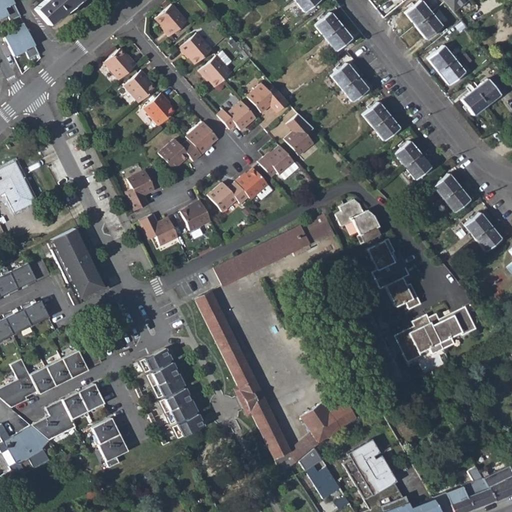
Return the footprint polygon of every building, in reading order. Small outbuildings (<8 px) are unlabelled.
[(10,0),(0,0),(0,16),(5,14),(8,21),(18,16),(10,0)] [(43,0),(33,9),(46,24),(63,10),(64,12),(77,0),(43,0)] [(292,0),(302,12),(317,0),(292,0)] [(402,13),(413,27),(429,14),(418,0),(402,13)] [(441,0),(451,12),(465,0),(441,0)] [(161,31),(167,37),(183,22),(169,5),(153,19),(163,30),(161,31)] [(313,25),(323,38),(339,26),(328,13),(313,25)] [(413,27),(423,39),(439,27),(429,14),(413,27)] [(21,23),(0,33),(11,56),(22,50),(27,59),(36,54),(21,23)] [(323,38),(333,51),(349,39),(339,26),(323,38)] [(183,53),(194,65),(209,51),(193,33),(176,48),(182,54),(183,53)] [(228,43),(233,50),(237,46),(231,40),(228,43)] [(425,59),(435,72),(451,59),(441,46),(425,59)] [(101,64),(117,81),(135,66),(129,59),(127,60),(117,49),(101,64)] [(203,76),(213,88),(222,80),(230,73),(223,66),(229,61),(219,51),(196,71),(201,77),(203,76)] [(435,72),(446,85),(462,72),(451,59),(435,72)] [(329,76),(340,89),(355,77),(344,63),(329,76)] [(121,87),(137,104),(153,89),(143,78),(144,76),(139,71),(121,87)] [(340,89),(350,102),(366,90),(355,77),(340,89)] [(472,90),(484,105),(497,94),(485,79),(472,90)] [(245,94),(260,111),(269,103),(276,111),(286,102),(271,85),(266,90),(259,82),(245,94)] [(459,101),(471,116),(484,105),(472,90),(459,101)] [(141,109),(156,126),(167,117),(173,112),(163,101),(165,100),(159,93),(141,109)] [(216,115),(229,130),(236,124),(240,129),(254,116),(240,99),(225,112),(222,109),(216,115)] [(361,115),(372,128),(387,116),(376,102),(361,115)] [(284,138),(298,154),(312,141),(306,134),(312,128),(296,113),(285,122),(292,130),(284,138)] [(372,128),(382,141),(397,128),(387,116),(372,128)] [(187,139),(200,155),(206,149),(205,147),(215,138),(201,121),(184,136),(187,139)] [(157,154),(171,170),(187,156),(192,162),(200,155),(187,139),(179,146),(173,139),(157,154)] [(392,153),(403,166),(418,154),(408,141),(392,153)] [(257,160),(270,175),(276,169),(278,172),(279,171),(292,159),(278,143),(264,156),(263,155),(257,160)] [(403,166),(413,179),(428,167),(418,154),(403,166)] [(297,165),(292,159),(279,171),(284,177),(297,165)] [(0,188),(2,188),(13,211),(33,201),(14,162),(0,168),(0,188)] [(248,195),(250,198),(267,183),(253,167),(243,177),(241,175),(235,180),(248,195)] [(124,191),(134,211),(147,205),(142,195),(153,190),(143,170),(125,179),(130,188),(124,191)] [(431,187),(441,200),(456,188),(446,175),(431,187)] [(240,201),(248,195),(235,180),(228,187),(222,181),(208,194),(222,210),(236,197),(240,201)] [(441,200),(451,213),(466,200),(456,188),(441,200)] [(180,210),(189,229),(210,219),(199,198),(192,202),(193,204),(180,210)] [(356,236),(360,243),(379,234),(375,227),(377,226),(371,215),(366,217),(364,212),(363,213),(359,205),(353,200),(339,207),(341,212),(335,215),(341,226),(352,220),(359,235),(356,236)] [(155,235),(159,245),(177,236),(167,217),(156,223),(151,213),(138,220),(148,238),(155,235)] [(322,213),(298,225),(302,235),(308,246),(333,234),(322,213)] [(462,226),(472,239),(487,226),(477,214),(462,226)] [(213,268),(221,285),(290,251),(293,255),(308,248),(308,246),(302,235),(298,225),(213,268)] [(472,239),(482,252),(498,240),(487,226),(472,239)] [(53,248),(49,250),(65,283),(69,281),(74,290),(67,293),(73,305),(107,289),(81,235),(76,237),(72,228),(49,240),(53,248)] [(371,272),(375,280),(403,266),(399,259),(395,260),(393,262),(386,249),(389,248),(391,247),(387,239),(366,249),(376,270),(371,272)] [(389,248),(386,249),(393,262),(395,260),(389,248)] [(28,267),(35,282),(49,275),(42,260),(28,267)] [(8,272),(16,288),(25,284),(26,287),(35,282),(28,267),(25,261),(18,265),(19,266),(8,272)] [(403,266),(375,280),(379,288),(384,286),(394,307),(404,302),(408,309),(419,304),(409,284),(407,285),(404,286),(400,278),(403,277),(407,275),(403,266)] [(0,275),(0,295),(7,293),(8,295),(17,291),(16,288),(8,272),(7,270),(0,273),(1,275),(0,275)] [(194,299),(237,386),(253,379),(209,291),(194,299)] [(47,317),(39,300),(30,305),(29,302),(20,306),(21,309),(29,325),(30,327),(37,324),(36,322),(47,317)] [(434,314),(426,318),(441,348),(452,343),(449,336),(459,331),(460,334),(474,328),(463,307),(443,317),(444,319),(438,322),(437,320),(434,314)] [(3,318),(11,334),(12,336),(19,332),(18,331),(29,325),(21,309),(12,313),(11,310),(2,315),(3,318)] [(122,331),(127,328),(120,314),(119,312),(114,314),(122,331)] [(431,354),(441,348),(426,318),(425,314),(411,321),(413,326),(415,329),(408,332),(406,329),(393,336),(405,361),(419,355),(417,352),(427,347),(431,354)] [(0,341),(1,341),(0,339),(11,334),(3,318),(0,319),(0,341)] [(144,372),(170,359),(164,347),(138,360),(144,372)] [(17,379),(0,386),(0,398),(9,407),(26,399),(24,396),(23,393),(27,391),(28,394),(36,390),(37,393),(100,361),(94,348),(79,355),(77,350),(28,373),(20,358),(9,363),(17,379)] [(156,398),(183,385),(177,373),(171,362),(145,375),(156,398)] [(422,377),(428,387),(435,384),(429,373),(422,377)] [(247,407),(251,413),(266,406),(253,379),(237,386),(241,393),(247,407)] [(406,386),(411,393),(420,388),(415,381),(406,386)] [(45,416),(29,424),(30,425),(47,439),(74,426),(70,418),(103,402),(93,383),(44,407),(48,415),(49,417),(46,418),(45,416)] [(139,398),(143,396),(138,387),(134,388),(139,398)] [(169,423),(195,410),(190,399),(184,387),(158,400),(169,423)] [(375,404),(380,412),(401,399),(396,391),(375,404)] [(243,409),(247,407),(241,393),(236,395),(243,409)] [(301,416),(311,432),(318,443),(360,415),(349,399),(340,405),(333,395),(301,416)] [(251,413),(272,457),(288,449),(266,406),(251,413)] [(152,424),(155,422),(150,412),(147,414),(152,424)] [(176,438),(202,425),(197,413),(170,426),(176,438)] [(110,417),(90,427),(98,443),(96,444),(107,467),(118,462),(115,456),(126,450),(118,433),(110,417)] [(47,439),(30,425),(9,437),(5,431),(0,433),(0,439),(1,441),(0,442),(0,452),(1,453),(7,450),(14,463),(8,466),(10,470),(0,475),(0,476),(8,483),(25,473),(19,464),(27,459),(33,468),(48,460),(41,448),(48,440),(47,439)] [(311,432),(288,449),(294,462),(312,448),(318,443),(311,432)] [(439,511),(437,507),(431,498),(405,508),(400,497),(367,441),(345,454),(349,459),(341,464),(368,509),(359,511),(439,511)] [(294,462),(288,449),(272,457),(281,474),(294,462)] [(484,483),(493,499),(511,491),(511,473),(507,464),(487,473),(484,467),(476,470),(479,474),(484,483)] [(135,478),(139,488),(152,481),(148,470),(135,478)] [(477,491),(464,496),(470,508),(493,499),(484,483),(479,474),(470,479),(477,491)] [(78,499),(81,507),(103,494),(102,492),(103,490),(100,486),(78,499)] [(437,507),(439,511),(461,511),(470,508),(464,496),(461,489),(452,493),(455,500),(437,507)]
